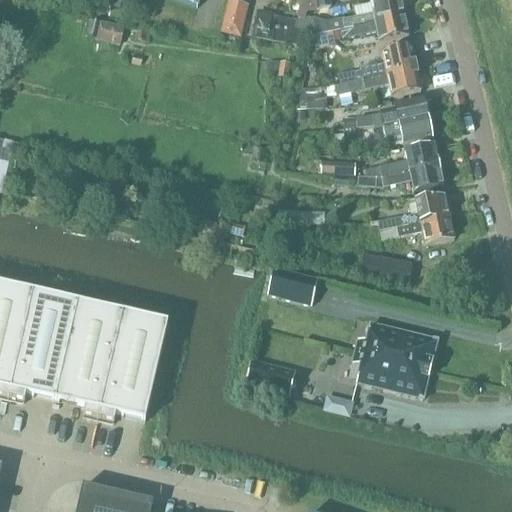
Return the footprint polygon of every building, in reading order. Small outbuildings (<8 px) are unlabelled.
[(166,0),(196,10),(199,0),(166,0)] [(297,20),(289,19),(287,29),(298,32),(298,31),(314,38),(315,38),(404,18),(399,0),(391,0),(370,5),(373,18),(368,19),(367,17),(355,20),(352,20),(330,25),(304,21),(297,20)] [(315,11),(312,0),(300,0),(297,20),(304,21),(305,13),(315,11)] [(330,8),(327,0),(312,0),(315,11),(330,8)] [(250,5),(229,1),(222,33),(243,38),(250,5)] [(287,29),(289,19),(254,13),(250,39),(295,46),(298,32),(287,29)] [(408,37),(404,18),(315,38),(317,48),(376,35),(378,44),(408,37)] [(87,39),(95,41),(119,48),(123,30),(100,24),(90,23),(87,39)] [(327,53),(314,56),(316,66),(329,63),(375,52),(375,42),(327,53)] [(346,81),(347,85),(385,77),(416,71),(411,49),(381,55),(383,66),(357,72),(346,81)] [(385,77),(347,85),(335,88),(337,98),(388,87),(390,99),(420,92),(416,71),(385,77)] [(306,99),(308,113),(327,110),(325,96),(306,99)] [(368,130),(368,132),(398,126),(427,120),(422,100),(394,106),(395,114),(378,119),(366,122),(356,122),(356,120),(343,121),(343,122),(329,123),(329,132),(344,131),(357,130),(368,130)] [(398,126),(368,132),(368,133),(370,139),(381,137),(382,139),(400,135),(402,147),(431,141),(427,120),(398,126)] [(349,133),(350,145),(366,144),(365,132),(349,133)] [(14,144),(5,142),(0,162),(0,191),(3,192),(14,144)] [(365,173),(366,179),(380,181),(437,168),(433,148),(405,154),(407,164),(365,173)] [(319,178),(335,179),(354,180),(355,166),(320,163),(319,178)] [(380,181),(366,179),(357,180),(358,189),(393,186),(394,191),(397,193),(412,190),(413,195),(442,189),(437,168),(380,181)] [(354,180),(335,179),(334,189),(353,190),(354,180)] [(372,225),(372,228),(379,228),(380,234),(449,219),(444,198),(415,205),(415,207),(409,208),(411,218),(399,221),(389,223),(378,225),(372,225)] [(278,225),(324,227),(324,214),(279,212),(278,225)] [(379,228),(372,228),(362,229),(363,236),(364,236),(364,244),(374,245),(381,244),(399,240),(414,237),(422,235),(424,248),(454,241),(449,219),(380,234),(379,228)] [(244,228),(232,226),(230,236),(242,239),(244,228)] [(364,257),(360,279),(409,288),(412,265),(364,257)] [(267,299),(310,309),(316,284),(273,273),(267,299)] [(0,399),(8,401),(32,296),(0,288),(0,399)] [(44,401),(54,404),(77,306),(32,296),(8,401),(20,404),(23,405),(25,397),(29,398),(44,401)] [(86,419),(97,422),(122,317),(77,306),(54,404),(66,406),(81,410),(84,411),(82,418),(83,419),(86,419)] [(122,317),(97,422),(103,423),(110,425),(112,425),(113,426),(115,418),(118,419),(136,423),(144,425),(167,327),(122,317)] [(357,343),(355,355),(429,373),(436,343),(433,342),(433,343),(369,328),(365,345),(357,343)] [(429,373),(355,355),(352,366),(360,368),(355,386),(419,401),(422,402),(429,373)] [(245,390),(288,400),(294,375),(251,365),(245,390)] [(324,412),(351,417),(354,401),(327,395),(324,412)] [(0,399),(0,402),(22,407),(23,405),(20,404),(8,401),(0,399)] [(86,419),(83,419),(83,422),(112,428),(112,425),(110,425),(103,423),(97,422),(86,419)] [(150,511),(152,505),(82,489),(80,495),(77,509),(76,511),(150,511)]
